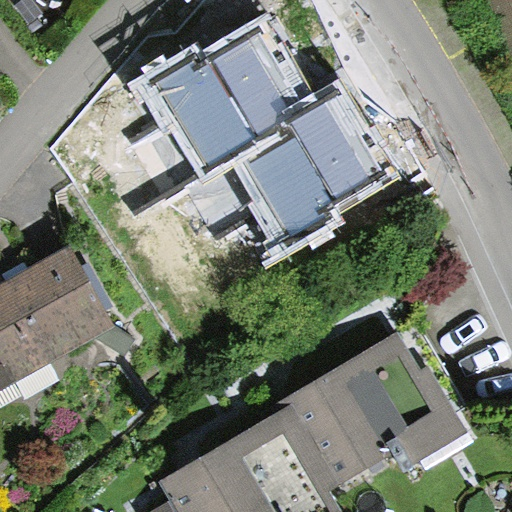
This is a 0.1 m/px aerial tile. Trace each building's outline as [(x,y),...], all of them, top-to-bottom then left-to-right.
[(511,0),(481,0),(511,68),(511,67),(511,0)] [(208,61),(202,50),(157,78),(181,117),(150,137),(212,237),(245,217),(269,254),(387,181),(283,14),(208,61)] [(66,244),(0,279),(0,385),(110,328),(66,244)] [(272,399),(276,405),(286,400),(334,480),(387,449),(397,467),(460,429),(438,392),(441,390),(424,363),(414,369),(390,329),(272,399)] [(276,405),(152,481),(163,499),(141,511),(325,511),(338,504),(326,485),(334,480),(286,400),(276,405)]
